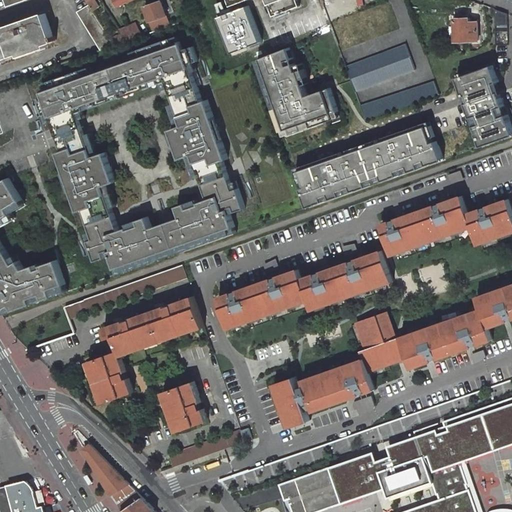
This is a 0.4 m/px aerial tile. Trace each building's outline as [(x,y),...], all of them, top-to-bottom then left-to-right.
[(86,0),(90,5),(93,10),(99,6),(94,0),(86,0)] [(112,0),(110,1),(115,12),(143,0),(112,0)] [(227,0),(230,7),(249,0),(267,0),(273,16),(300,6),(298,0),(227,0)] [(140,9),(149,30),(157,27),(155,21),(164,18),(158,3),(140,9)] [(90,5),(78,12),(101,50),(114,46),(110,39),(93,10),(90,5)] [(508,14),(495,9),(496,25),(508,24),(508,14)] [(45,13),(0,28),(0,60),(55,41),(45,13)] [(155,21),(157,27),(149,30),(150,33),(168,27),(164,18),(155,21)] [(468,18),(454,18),(455,41),(476,41),(476,22),(468,22),(468,18)] [(141,37),(136,24),(128,27),(127,27),(130,31),(133,39),(141,37)] [(114,46),(133,39),(130,31),(127,27),(121,31),(122,33),(110,39),(114,46)] [(139,49),(142,56),(174,45),(172,38),(139,49)] [(44,90),(43,91),(45,98),(51,117),(84,105),(159,79),(191,68),(185,49),(182,42),(174,45),(142,56),(92,74),(44,90)] [(415,69),(406,45),(347,67),(356,92),(415,69)] [(194,46),(190,47),(195,63),(199,61),(194,46)] [(190,47),(185,49),(191,68),(198,86),(203,85),(195,63),(190,47)] [(262,57),(287,129),(334,112),(326,89),(309,95),(305,85),(310,83),(302,62),(297,64),(290,47),(262,57)] [(475,125),(482,146),(511,135),(511,123),(511,121),(508,114),(502,116),(499,108),(506,105),(501,91),(499,91),(496,83),(500,81),(494,64),(458,77),(465,96),(467,95),(470,102),(467,103),(472,117),(478,115),(481,123),(475,125)] [(42,83),(44,90),(92,74),(89,67),(42,83)] [(159,79),(160,83),(167,80),(175,103),(179,115),(194,110),(192,104),(203,101),(198,86),(191,68),(159,79)] [(435,80),(361,105),(366,119),(440,95),(435,80)] [(51,117),(45,98),(40,99),(45,115),(49,127),(55,126),(51,117)] [(45,115),(40,99),(36,101),(41,117),(45,115)] [(193,154),(196,163),(211,158),(213,164),(224,160),(229,158),(208,99),(203,101),(192,104),(194,110),(179,115),(183,125),(176,127),(171,129),(176,144),(179,154),(181,158),(187,156),(193,154)] [(61,144),(63,150),(74,146),(76,153),(91,147),(79,112),(84,111),(86,110),(84,105),(51,117),(55,126),(55,128),(61,144)] [(444,159),(438,140),(433,142),(432,137),(428,125),(301,170),(307,186),(303,187),(309,207),(325,201),(324,197),(331,195),(332,199),(343,195),(341,191),(352,187),(354,191),(369,186),(367,180),(383,175),(384,180),(400,175),(398,171),(409,167),(411,171),(421,167),(420,163),(427,161),(428,165),(444,159)] [(72,192),(79,211),(84,209),(95,206),(92,199),(107,194),(104,185),(110,183),(117,181),(111,166),(108,157),(106,151),(99,154),(94,155),(91,147),(76,153),(74,146),(63,150),(58,152),(65,171),(72,192)] [(196,163),(209,198),(220,194),(225,210),(229,209),(231,213),(246,208),(239,187),(234,189),(227,167),(224,160),(213,164),(211,158),(196,163)] [(409,167),(398,171),(400,175),(411,171),(409,167)] [(463,176),(461,170),(449,175),(451,181),(452,182),(454,182),(462,179),(461,176),(463,176)] [(65,171),(62,172),(69,193),(72,192),(65,171)] [(383,175),(367,180),(369,186),(384,180),(383,175)] [(0,312),(0,313),(2,315),(15,310),(34,303),(45,300),(54,296),(69,291),(66,284),(59,264),(57,259),(57,260),(42,265),(41,262),(36,264),(25,268),(20,260),(16,255),(12,258),(0,237),(0,227),(2,227),(10,222),(16,219),(12,213),(26,205),(23,201),(22,200),(18,192),(11,181),(8,177),(0,182),(0,312)] [(352,187),(341,191),(343,195),(354,191),(352,187)] [(92,231),(94,238),(89,240),(90,242),(97,261),(106,257),(105,252),(110,250),(114,249),(108,234),(120,230),(107,194),(92,199),(95,206),(84,209),(92,231)] [(117,268),(236,227),(235,223),(231,213),(229,209),(225,210),(220,194),(209,198),(199,202),(200,204),(190,208),(188,202),(178,206),(182,217),(152,227),(148,216),(139,219),(141,225),(130,228),(129,226),(120,230),(108,234),(114,249),(110,250),(112,255),(117,268)] [(470,212),(464,194),(450,199),(423,209),(434,241),(475,226),(470,212)] [(477,232),(482,245),(511,233),(511,203),(510,198),(497,203),(483,207),(470,212),(475,226),(477,232)] [(394,255),(434,241),(423,209),(392,220),(382,223),(394,255)] [(236,227),(117,268),(119,274),(178,253),(183,251),(238,232),(236,227)] [(303,277),(311,300),(312,306),(314,310),(395,282),(384,249),(365,256),(348,262),(329,268),(323,270),(303,277)] [(275,262),(274,260),(267,263),(266,264),(266,266),(268,272),(280,268),(277,262),(275,262)] [(183,265),(65,307),(70,320),(188,278),(183,265)] [(311,300),(303,277),(300,269),(287,273),(221,296),(219,297),(230,328),(232,328),(272,314),(311,300)] [(364,357),(369,372),(389,365),(399,362),(410,358),(413,368),(425,363),(433,361),(466,349),(473,347),(493,340),(489,328),(504,323),(510,321),(511,320),(511,286),(480,297),(479,298),(481,302),(483,310),(442,324),(407,336),(400,338),(396,340),(387,313),(357,323),(365,345),(366,344),(368,348),(362,350),(364,357)] [(115,336),(120,350),(89,361),(104,403),(135,392),(122,356),(205,327),(194,296),(104,327),(108,338),(115,336)] [(475,353),(472,354),(475,360),(476,360),(477,363),(485,359),(486,358),(487,357),(487,355),(485,349),(475,353)] [(369,372),(364,357),(303,379),(305,385),(299,387),(295,376),(275,384),(276,387),(283,407),(288,421),(290,428),(312,420),(310,416),(308,410),(313,409),(314,411),(346,400),(376,390),(375,387),(371,378),(369,372)] [(195,381),(164,392),(178,431),(209,420),(195,381)] [(374,449),(278,483),(284,499),(288,498),(292,511),(312,511),(370,492),(369,488),(374,486),(375,490),(385,487),(388,495),(432,480),(436,492),(438,491),(440,496),(393,511),(478,511),(469,485),(467,486),(466,481),(468,481),(461,462),(455,446),(462,443),(463,446),(470,444),(472,449),(511,435),(511,393),(442,418),(444,423),(440,425),(438,419),(414,428),(419,443),(377,458),(374,449)] [(354,403),(354,405),(355,409),(357,409),(360,415),(374,409),(375,407),(376,406),(375,403),(372,395),(355,401),(354,403)] [(253,439),(249,427),(241,430),(245,442),(253,439)] [(241,429),(169,454),(174,467),(225,449),(245,442),(241,430),(241,429)] [(131,484),(92,443),(83,448),(84,449),(112,496),(131,484)] [(28,481),(0,487),(0,502),(2,511),(46,511),(45,508),(44,506),(39,507),(35,492),(34,489),(32,485),(29,482),(28,481)] [(118,504),(136,490),(131,484),(112,496),(118,504)] [(123,511),(143,497),(136,490),(118,504),(123,511)] [(154,511),(156,511),(144,496),(143,497),(123,511),(122,511),(154,511)]
